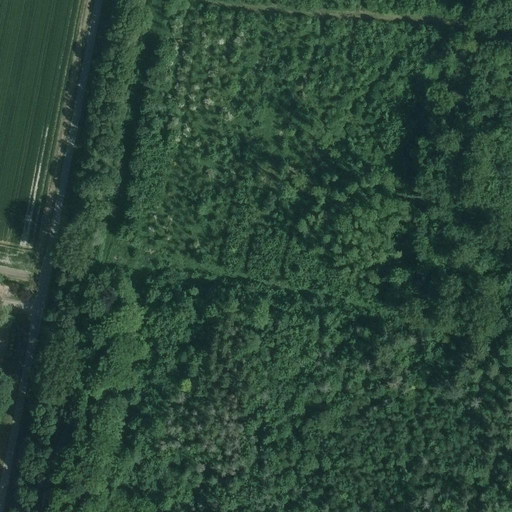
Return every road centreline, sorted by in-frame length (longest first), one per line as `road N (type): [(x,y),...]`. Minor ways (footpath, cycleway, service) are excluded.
road 1 (track): [(101,511),(139,303),(136,288),(97,271),(156,0)]
road 2 (unclassified): [(0,494),(99,0)]
road 3 (track): [(206,0),(511,27)]
